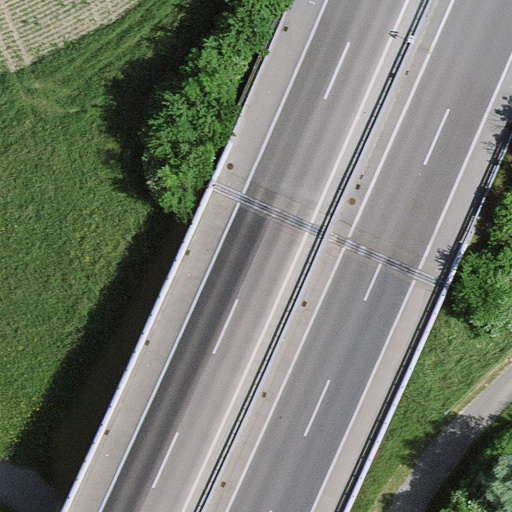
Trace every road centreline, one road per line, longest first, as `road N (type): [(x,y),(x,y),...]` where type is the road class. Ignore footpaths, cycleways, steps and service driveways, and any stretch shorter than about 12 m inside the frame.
road 1 (motorway): [(366,0),(141,511)]
road 2 (motorway): [(270,511),(494,0)]
road 3 (unclassified): [(511,383),(435,461),(404,511)]
